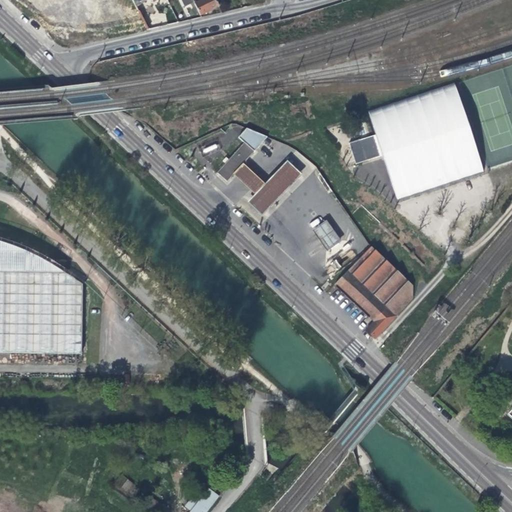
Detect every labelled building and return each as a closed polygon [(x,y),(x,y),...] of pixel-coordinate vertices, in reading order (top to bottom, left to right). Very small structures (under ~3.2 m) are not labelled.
[(192,14),(196,13),(190,0),(178,0),(182,7),(188,5),(192,14)] [(190,0),(196,13),(198,16),(206,12),(216,7),(212,0),(201,0),(198,1),(197,0),(190,0)] [(363,110),(371,135),(378,155),(393,201),(399,199),(477,173),(448,82),(363,110)] [(229,184),(236,178),(246,167),(271,140),(259,137),(250,131),(242,140),(248,146),(232,163),(228,160),(225,163),(228,167),(220,175),(229,184)] [(353,165),(378,155),(371,135),(347,144),(353,165)] [(267,187),(246,167),(236,178),(257,198),(249,206),(263,219),(303,177),(289,164),(267,187)] [(358,205),(351,212),(351,213),(365,237),(378,222),(358,205)] [(318,212),(304,222),(339,272),(353,262),(318,212)] [(0,348),(80,350),(81,282),(53,264),(45,259),(36,254),(19,246),(0,239),(0,348)] [(404,306),(404,305),(408,287),(410,284),(371,246),(370,247),(334,284),(341,290),(347,297),(353,302),(367,316),(364,319),(369,324),(364,330),(373,339),(404,306)] [(126,491),(133,484),(127,479),(121,487),(126,491)] [(206,489),(207,490),(217,498),(222,491),(211,483),(206,489)] [(206,511),(217,498),(207,490),(195,506),(190,511),(206,511)] [(187,511),(190,511),(195,506),(189,502),(184,510),(187,511)]
